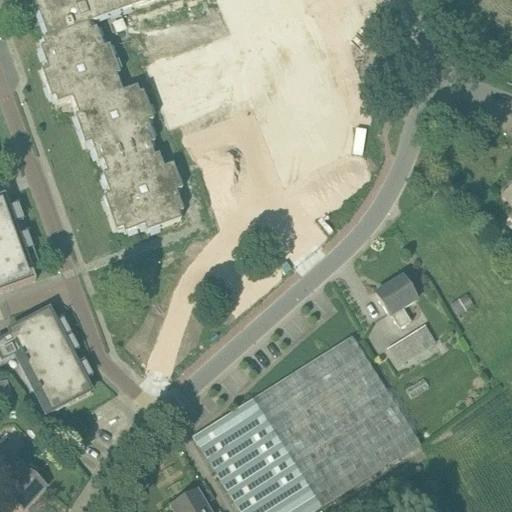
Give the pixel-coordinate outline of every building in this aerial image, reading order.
[(43,0),(66,61),(70,60),(85,99),(80,101),(95,144),(100,142),(114,182),(110,183),(129,237),(156,227),(158,233),(182,225),(180,222),(179,218),(197,212),(182,170),(187,168),(168,117),(192,109),(193,112),(195,116),(202,128),(204,130),(206,130),(208,130),(229,117),(231,115),(231,113),(231,105),(230,100),(228,96),(252,87),(270,138),(274,137),(290,179),(308,172),(310,178),(333,170),(331,164),(358,154),(339,101),(334,103),(320,63),(325,61),(310,18),(305,20),(297,0),(220,0),(236,45),(213,53),(212,52),(211,51),(208,49),(207,49),(206,48),(178,51),(176,51),(175,53),(175,55),(175,61),(176,64),(177,66),(153,75),(135,24),(130,25),(121,0),(43,0)] [(511,186),(503,195),(511,205),(511,186)] [(0,294),(35,282),(4,196),(0,197),(0,294)] [(416,302),(412,296),(402,279),(375,296),(389,319),(390,318),(399,332),(411,324),(402,311),(416,302)] [(0,361),(1,364),(20,354),(50,414),(90,394),(48,312),(9,333),(11,337),(0,343),(0,361)] [(397,368),(435,344),(424,327),(386,350),(397,368)] [(351,338),(292,376),(192,439),(238,511),(317,511),(420,448),(351,338)] [(6,383),(0,384),(0,401),(10,399),(6,383)] [(2,495),(21,511),(23,511),(45,488),(25,470),(3,451),(0,453),(0,482),(7,489),(2,495)] [(209,511),(197,491),(169,508),(171,511),(209,511)]
